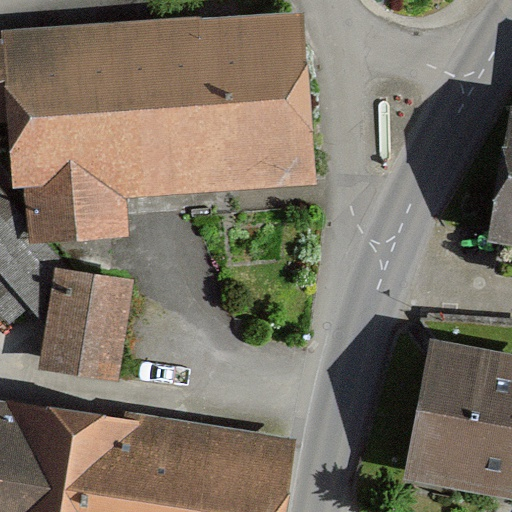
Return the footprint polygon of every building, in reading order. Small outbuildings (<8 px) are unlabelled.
[(118,193),(310,178),(298,25),(0,47),(0,115),(14,114),(19,179),(34,177),(39,237),(121,231),(118,193)] [(511,157),(499,234),(511,235),(511,157)] [(52,326),(60,273),(0,201),(0,307),(11,321),(31,303),(52,326)] [(129,283),(60,273),(52,326),(46,365),(115,375),(129,283)] [(511,360),(436,347),(413,474),(511,492),(511,360)] [(129,430),(0,409),(0,511),(276,511),(287,444),(131,419),(129,430)]
